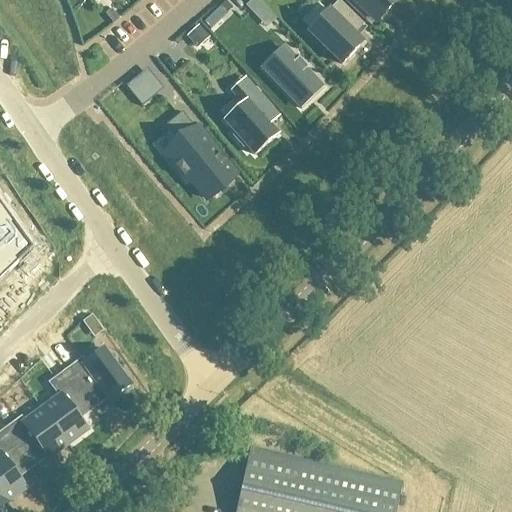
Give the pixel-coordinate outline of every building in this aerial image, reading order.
[(362,43),(354,35),(363,25),(339,0),(308,32),(342,64),(362,43)] [(352,0),(374,19),(380,13),(383,15),(396,0),(352,0)] [(105,14),(113,23),(119,18),(111,9),(105,14)] [(285,49),(264,69),(301,109),(323,88),(306,70),(308,68),(299,58),(296,60),(285,49)] [(138,76),(126,86),(142,106),(154,96),(138,76)] [(233,136),(243,148),(246,146),(255,155),(278,135),(270,125),(279,117),(253,88),(243,97),(247,101),(224,121),(236,134),(233,136)] [(182,112),(166,125),(180,143),(166,155),(189,183),(191,181),(206,199),(224,185),(223,184),(235,174),(197,128),(196,128),(182,112)] [(0,281),(32,251),(0,207),(0,281)] [(89,329),(98,323),(92,315),(83,321),(89,329)] [(82,359),(66,371),(93,409),(108,398),(110,400),(130,385),(104,350),(85,364),(82,359)] [(59,397),(42,409),(68,445),(87,431),(79,420),(93,409),(66,371),(50,383),(59,397)] [(21,418),(5,430),(33,467),(47,457),(49,459),(68,445),(42,409),(24,422),(21,418)] [(0,494),(7,503),(26,489),(18,478),(33,467),(5,430),(0,433),(0,494)] [(251,449),(236,511),(395,511),(402,484),(251,449)]
